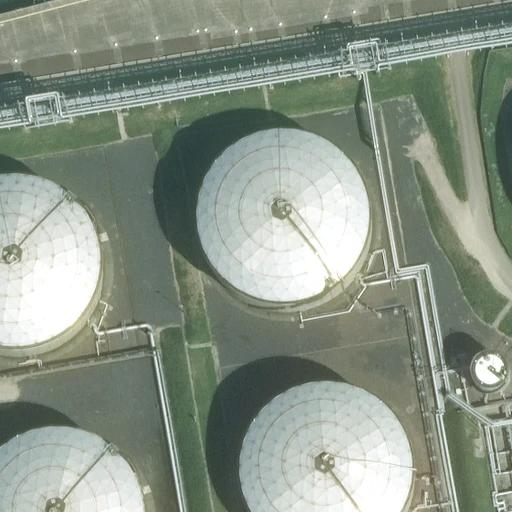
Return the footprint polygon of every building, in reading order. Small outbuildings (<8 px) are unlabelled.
[(197,210),(200,246),(215,275),(236,295),(263,307),(297,310),(328,300),(350,283),(368,257),(376,226),(371,193),(357,167),(335,146),(307,134),(277,132),(246,141),(223,158),(205,182),(197,210)] [(0,352),(30,354),(61,344),(83,328),(101,301),(109,270),(104,238),(90,211),(68,190),(40,178),(9,176),(0,179),(0,352)] [(511,372),(511,366),(485,356),(472,390),(502,400),(511,372)] [(240,464),(243,500),(249,511),(410,511),(412,511),(419,480),(415,447),(401,421),(379,400),(350,388),(320,386),(290,395),(266,412),(249,436),(240,464)] [(0,511),(150,511),(147,489),(133,462),(111,442),(83,430),(52,428),(22,437),(0,452),(0,511)]
